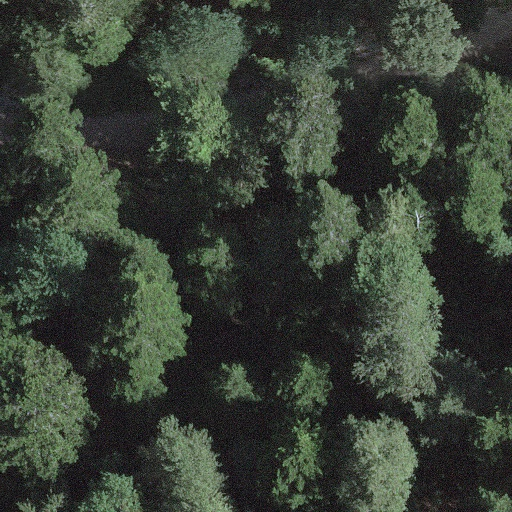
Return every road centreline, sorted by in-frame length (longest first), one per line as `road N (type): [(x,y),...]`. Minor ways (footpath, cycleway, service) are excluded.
road 1 (track): [(511,30),(164,132),(88,142),(0,135)]
road 2 (track): [(78,0),(89,52),(88,142)]
